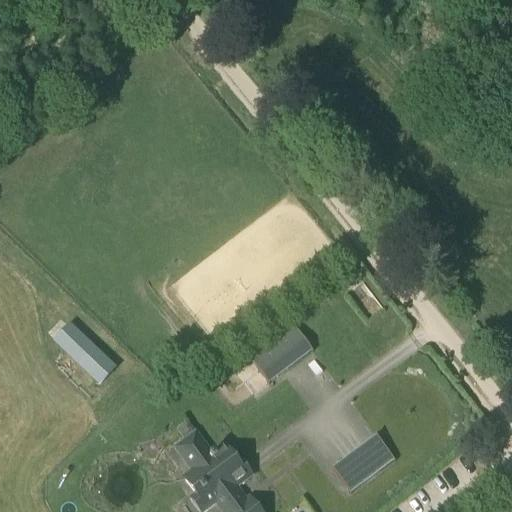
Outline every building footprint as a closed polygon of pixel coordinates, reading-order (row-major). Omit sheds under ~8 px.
[(245,15),(236,2),(223,12),(233,24),(245,15)] [(312,353),(295,330),(293,332),(251,364),(254,369),(267,386),(304,359),(312,353)] [(99,391),(116,372),(83,341),(66,359),(99,391)] [(214,461),(195,436),(175,451),(192,474),(183,481),(195,497),(190,501),(198,511),(205,511),(215,505),(220,511),(257,511),(249,501),(246,503),(235,489),(252,477),(244,466),(241,468),(227,450),(214,461)] [(394,462),(376,439),(375,439),(332,472),(333,473),(350,496),(371,480),(394,462)]
